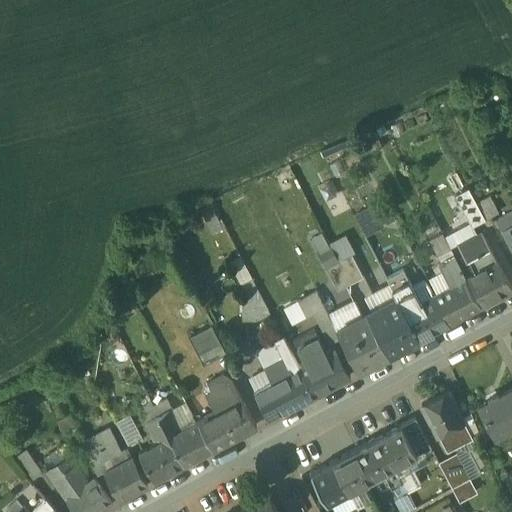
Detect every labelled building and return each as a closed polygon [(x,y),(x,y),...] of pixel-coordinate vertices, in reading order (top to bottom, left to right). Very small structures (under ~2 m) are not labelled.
[(484,220),(467,188),(454,196),(471,227),(484,220)] [(511,214),(497,222),(511,248),(511,214)] [(327,230),(314,236),(337,289),(368,276),(349,233),(331,240),(327,230)] [(490,249),(481,233),(458,245),(467,262),(490,249)] [(454,257),(439,265),(446,278),(452,275),(456,283),(466,278),(454,257)] [(497,261),(466,278),(480,305),(511,288),(497,261)] [(456,283),(438,293),(452,320),(480,305),(466,278),(456,283)] [(408,282),(393,290),(396,297),(404,311),(414,306),(409,297),(415,294),(408,282)] [(284,306),(293,323),(329,306),(320,289),(284,306)] [(414,306),(404,311),(418,338),(447,323),(433,296),(414,306)] [(396,297),(370,310),(392,352),(418,338),(404,311),(396,297)] [(383,356),(361,315),(335,329),(357,370),(383,356)] [(210,326),(187,338),(202,366),(225,354),(210,326)] [(319,337),(299,348),(307,362),(327,351),(319,337)] [(280,346),(267,353),(271,361),(265,364),(274,380),(293,369),(280,346)] [(307,362),(298,367),(313,394),(350,374),(336,347),(327,351),(307,362)] [(274,380),(255,390),(269,418),(313,394),(298,367),(274,380)] [(229,373),(215,380),(220,388),(233,381),(229,373)] [(220,388),(213,392),(218,400),(212,403),(216,411),(241,398),(233,381),(220,388)] [(511,388),(478,406),(493,435),(511,425),(511,388)] [(446,391),(422,405),(437,435),(463,420),(446,391)] [(216,411),(196,422),(210,449),(255,425),(241,398),(216,411)] [(151,402),(138,409),(144,422),(158,416),(151,402)] [(181,429),(171,409),(158,416),(168,436),(181,429)] [(131,438),(145,431),(135,412),(121,420),(131,438)] [(158,416),(144,422),(155,443),(168,436),(158,416)] [(430,447),(415,417),(400,425),(416,455),(430,447)] [(463,420),(437,435),(446,452),(472,438),(463,420)] [(181,429),(168,436),(182,464),(210,449),(196,422),(181,429)] [(400,425),(378,437),(393,467),(416,455),(400,425)] [(109,428),(83,442),(85,448),(112,434),(109,428)] [(112,434),(85,448),(94,467),(120,452),(112,434)] [(155,443),(139,452),(153,480),(182,464),(168,436),(155,443)] [(378,437),(355,449),(371,479),(382,473),(393,467),(378,437)] [(355,449),(333,461),(349,491),(363,483),(371,479),(355,449)] [(43,473),(27,450),(17,457),(33,480),(43,473)] [(456,452),(438,462),(451,487),(470,478),(456,452)] [(132,455),(103,470),(118,499),(147,483),(132,455)] [(71,457),(48,473),(67,500),(90,483),(71,457)] [(333,461),(310,473),(326,503),(349,491),(333,461)] [(402,483),(393,467),(382,473),(391,489),(402,483)] [(90,483),(67,500),(75,511),(97,511),(111,502),(96,479),(90,483)] [(365,487),(363,483),(349,491),(360,511),(371,511),(377,509),(366,487),(365,487)] [(259,499),(235,511),(265,511),(264,508),(259,499)] [(17,511),(22,508),(16,500),(7,508),(10,511),(17,511)] [(265,511),(277,511),(273,503),(264,508),(265,511)]
